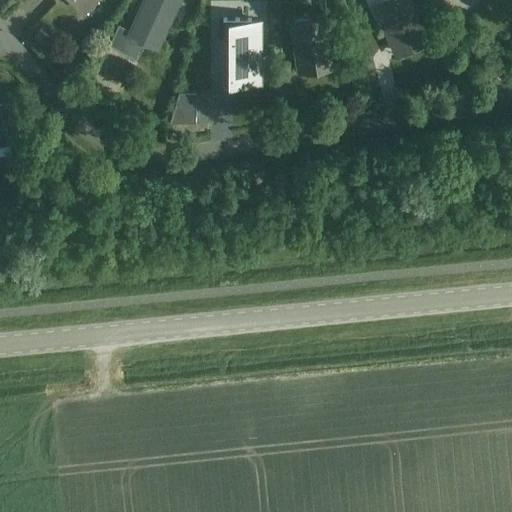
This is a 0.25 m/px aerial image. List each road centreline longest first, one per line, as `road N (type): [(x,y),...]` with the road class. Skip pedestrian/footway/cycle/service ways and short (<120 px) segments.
road 1 (residential): [(511,91),(471,107),(152,154),(110,146),(75,122),(3,32)]
road 2 (tertiary): [(511,293),(0,344)]
